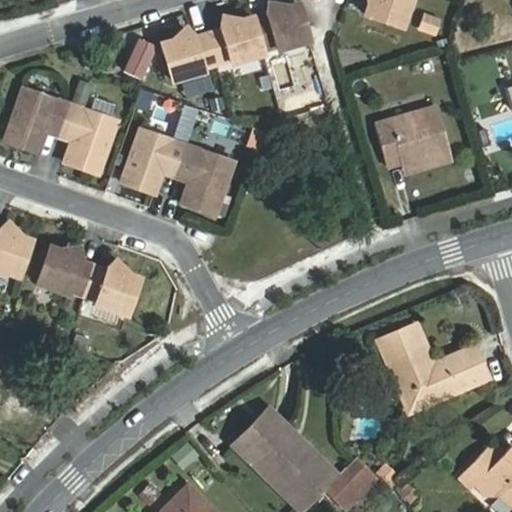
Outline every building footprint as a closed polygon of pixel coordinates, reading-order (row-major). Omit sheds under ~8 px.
[(370,0),(366,14),(402,26),(410,0),(370,0)] [(447,0),(420,0),(419,5),(448,14),(452,1),(447,0)] [(192,34),(161,44),(173,81),(203,71),(202,67),(231,59),(232,63),(264,54),(263,50),(276,46),(278,50),(309,40),(298,4),(267,13),(268,17),(254,21),(252,17),(221,26),(222,30),(193,38),(192,34)] [(434,37),(442,18),(423,11),(416,30),(434,37)] [(154,46),(138,39),(124,69),(140,77),(154,46)] [(64,162),(98,174),(117,121),(23,88),(5,141),(39,153),(47,128),(73,137),(64,162)] [(451,155),(438,107),(375,126),(387,166),(401,161),(403,169),(451,155)] [(484,127),(477,129),(482,146),(489,144),(484,127)] [(140,128),(121,181),(154,193),(163,169),(189,178),(180,203),(215,215),(233,162),(140,128)] [(0,270),(18,276),(32,241),(1,230),(0,232),(0,270)] [(38,283),(68,293),(70,290),(84,294),(93,266),(79,261),(81,258),(50,247),(38,283)] [(84,294),(98,299),(96,304),(127,314),(139,278),(109,268),(107,271),(93,266),(84,294)] [(489,379),(475,346),(434,362),(417,324),(378,341),(402,397),(413,392),(420,408),(489,379)] [(336,474),(269,409),(234,445),(300,510),(336,474)] [(511,446),(510,445),(504,452),(492,441),(458,477),(471,489),(474,485),(485,496),(499,494),(511,506),(511,446)] [(357,458),(332,483),(346,497),(371,472),(357,458)] [(389,483),(397,475),(386,464),(377,473),(389,483)] [(399,491),(410,501),(418,493),(407,483),(399,491)] [(214,511),(188,485),(162,511),(214,511)]
